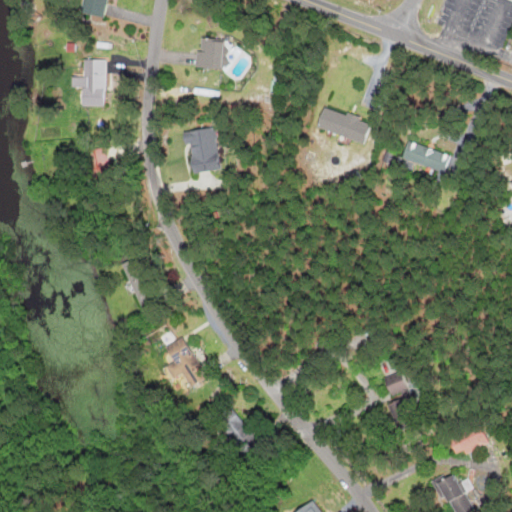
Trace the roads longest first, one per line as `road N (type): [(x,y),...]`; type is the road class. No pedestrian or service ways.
road 1 (residential): [(169,0),(147,115),(160,207),(247,361),(368,511)]
road 2 (residential): [(300,0),(511,80)]
